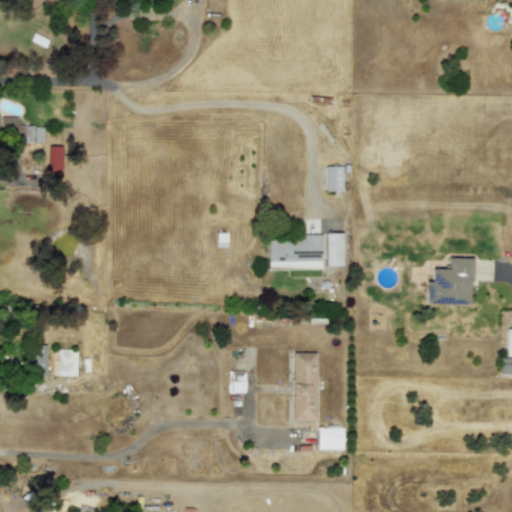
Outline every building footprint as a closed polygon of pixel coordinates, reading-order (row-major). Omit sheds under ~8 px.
[(42,141),(42,126),(16,126),(16,116),(1,117),(1,142),(42,141)] [(323,191),(340,191),(340,166),(323,166),(323,191)] [(340,266),(340,233),(324,233),(324,266),(340,266)] [(320,269),(319,234),(303,235),(303,238),(266,239),(267,270),(320,269)] [(467,304),(467,286),(470,286),(471,258),(447,258),(446,269),(431,268),(430,281),(425,281),(424,303),(467,304)] [(46,376),(45,345),(30,345),(31,376),(46,376)] [(75,350),(51,349),(51,375),(75,376),(75,350)] [(291,420),(313,420),(315,352),(293,352),(291,420)] [(230,392),(243,393),(243,372),(230,371),(230,392)] [(316,449),(342,449),(342,427),(316,428),(316,449)]
